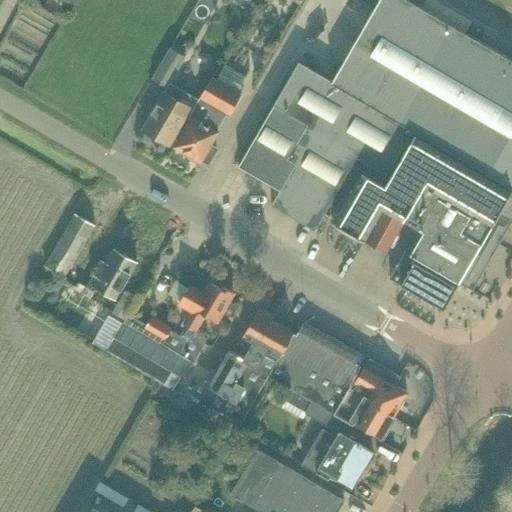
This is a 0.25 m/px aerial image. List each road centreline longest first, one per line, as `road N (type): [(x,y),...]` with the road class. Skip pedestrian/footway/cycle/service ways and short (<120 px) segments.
road 1 (unclassified): [(481,377),(0,99)]
road 2 (tertiary): [(400,511),(481,377)]
